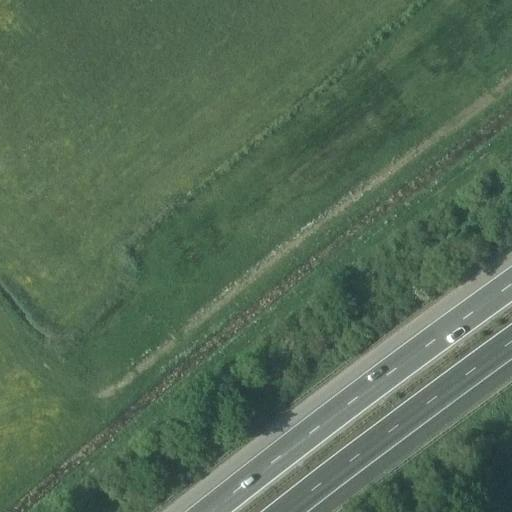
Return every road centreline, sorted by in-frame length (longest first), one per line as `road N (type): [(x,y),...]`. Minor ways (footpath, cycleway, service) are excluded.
road 1 (track): [(511,80),(101,396)]
road 2 (motorway): [(511,284),(212,511)]
road 3 (motorway): [(288,511),(511,342)]
